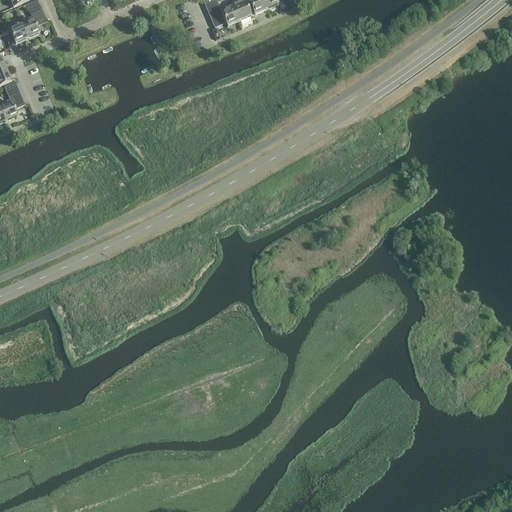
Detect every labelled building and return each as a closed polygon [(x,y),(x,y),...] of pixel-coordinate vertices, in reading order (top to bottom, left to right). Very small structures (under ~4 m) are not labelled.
[(9,0),(13,9),(29,2),(29,1),(27,2),(26,0),(9,0)] [(244,3),(233,8),(239,24),(241,23),(240,21),(249,17),(250,19),(251,18),(249,14),(251,14),(253,13),(248,2),(247,0),(245,0),(243,1),(244,3)] [(251,0),(248,2),(253,13),(254,17),(255,17),(254,15),(264,11),(265,12),(266,12),(260,0),(251,0)] [(260,0),(266,12),(268,11),(267,9),(276,5),(277,7),(278,7),(274,0),(260,0)] [(27,12),(39,7),(37,2),(25,7),(27,12)] [(216,2),(205,7),(206,10),(207,13),(218,8),(217,5),(216,2)] [(27,12),(30,18),(42,13),(39,7),(27,12)] [(218,8),(207,13),(210,19),(221,14),(218,8)] [(233,8),(221,14),(223,19),(226,25),(227,29),(228,28),(228,27),(237,23),(238,24),(239,24),(233,8)] [(42,13),(30,18),(31,21),(32,21),(33,23),(44,18),(42,13)] [(221,14),(210,19),(212,24),(223,19),(221,14)] [(47,24),(44,19),(44,18),(33,23),(32,21),(31,21),(20,26),(27,41),(28,41),(28,39),(37,35),(37,37),(38,36),(35,29),(47,24)] [(223,19),(212,24),(215,30),(226,25),(223,19)] [(27,41),(20,26),(9,31),(15,46),(16,46),(16,44),(25,40),(25,42),(27,41)] [(0,74),(0,88),(12,83),(11,83),(10,83),(6,74),(7,73),(7,72),(0,74)] [(18,89),(15,84),(3,89),(6,94),(18,89)] [(8,100),(20,95),(18,89),(6,94),(8,100)] [(8,100),(10,103),(11,106),(22,101),(20,95),(8,100)] [(22,101),(11,106),(13,112),(14,112),(25,107),(22,101)] [(13,112),(11,106),(10,103),(0,107),(0,112),(5,124),(6,123),(6,122),(15,118),(16,119),(17,119),(14,112),(13,112)]
